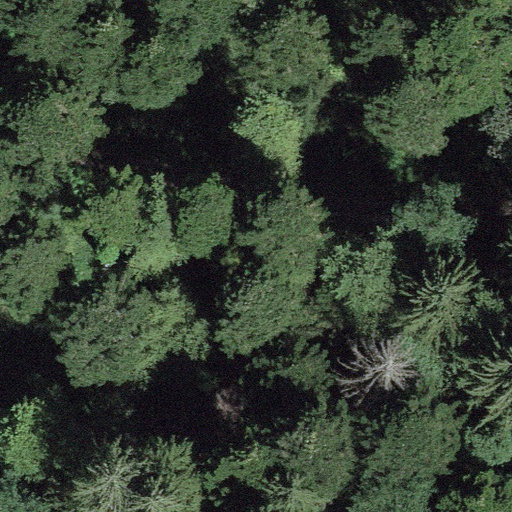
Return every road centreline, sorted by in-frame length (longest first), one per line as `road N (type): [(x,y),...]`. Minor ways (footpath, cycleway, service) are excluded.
road 1 (track): [(511,204),(383,216),(0,125)]
road 2 (track): [(383,216),(189,438),(187,511)]
road 3 (track): [(0,422),(189,438),(52,511)]
